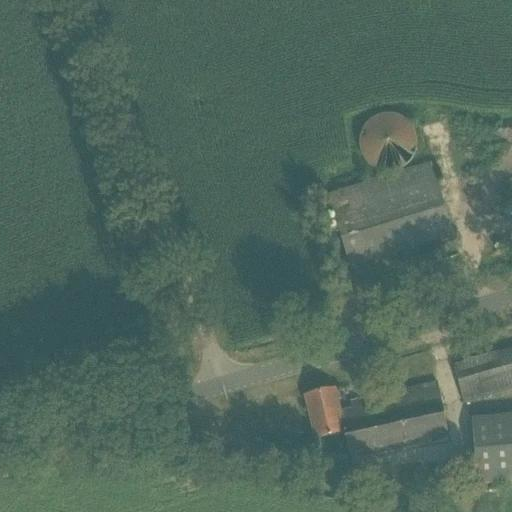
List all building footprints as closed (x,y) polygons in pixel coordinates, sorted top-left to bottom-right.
[(383,173),(390,173),(398,172),(406,167),(412,161),(415,155),(417,147),(417,139),(415,133),(411,126),(405,121),(400,118),(393,116),(385,116),(379,118),(373,121),(366,127),(362,133),(360,141),(359,148),(362,156),(367,164),(375,170),(383,173)] [(329,197),(349,267),(453,235),(431,166),(348,192),(329,197)] [(511,350),(453,368),(464,405),(511,390),(511,350)] [(336,391),(305,398),(315,441),(344,434),(349,456),(373,451),(448,433),(437,384),(351,404),(353,412),(341,415),(336,391)] [(511,417),(472,421),(478,486),(511,482),(511,417)]
